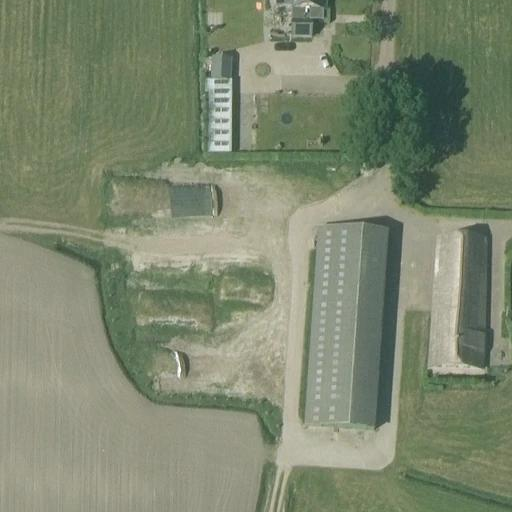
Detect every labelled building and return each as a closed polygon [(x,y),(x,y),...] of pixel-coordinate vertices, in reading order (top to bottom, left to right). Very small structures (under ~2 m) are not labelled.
[(274,0),(275,9),(290,9),(290,14),(291,14),(290,32),(290,39),(319,39),(320,13),(324,13),(324,0),(274,0)] [(257,54),(282,55),(282,40),(258,39),(257,54)] [(231,63),(211,61),(209,85),(230,86),(231,63)] [(231,87),(204,87),(203,158),(230,160),(231,87)] [(365,147),(343,151),(344,159),(367,155),(365,147)] [(386,237),(318,231),(303,427),(371,432),(386,237)] [(485,243),(438,240),(428,370),(481,373),(485,243)]
